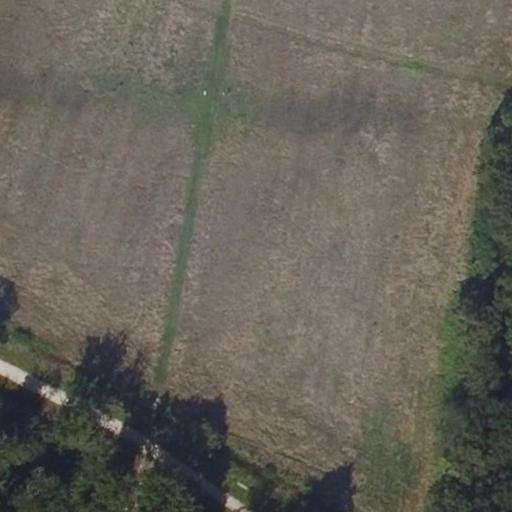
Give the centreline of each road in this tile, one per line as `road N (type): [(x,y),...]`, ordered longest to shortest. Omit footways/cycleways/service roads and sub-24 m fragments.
road 1 (track): [(226,0),(155,388)]
road 2 (track): [(0,361),(236,511)]
